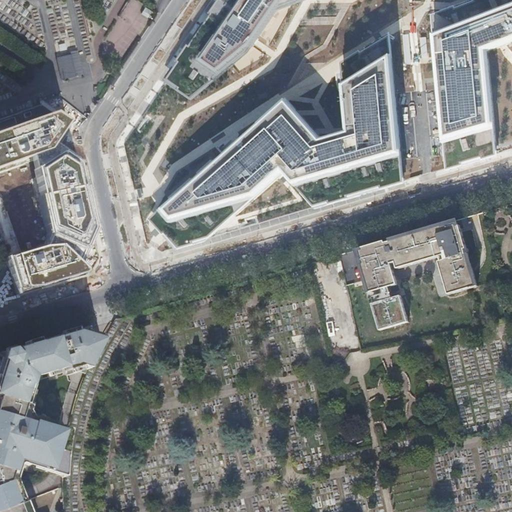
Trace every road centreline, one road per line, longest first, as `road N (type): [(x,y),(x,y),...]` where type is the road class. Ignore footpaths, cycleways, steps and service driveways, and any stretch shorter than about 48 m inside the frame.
road 1 (residential): [(511,175),(126,290)]
road 2 (residential): [(179,0),(93,131),(126,290)]
road 3 (residential): [(126,290),(0,326)]
